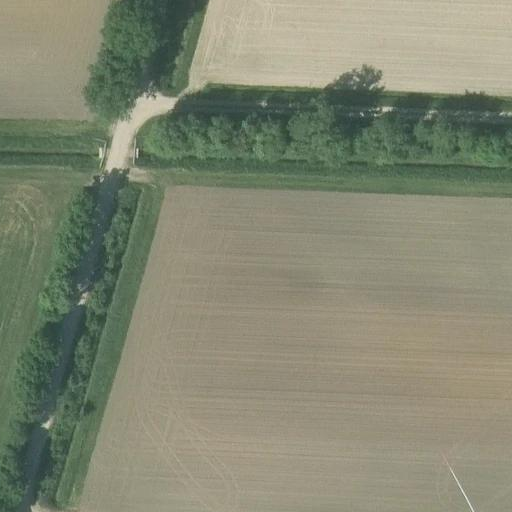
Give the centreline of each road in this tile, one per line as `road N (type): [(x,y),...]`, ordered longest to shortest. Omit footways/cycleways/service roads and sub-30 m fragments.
road 1 (unclassified): [(131,109),(19,511)]
road 2 (unclassified): [(131,109),(511,126)]
